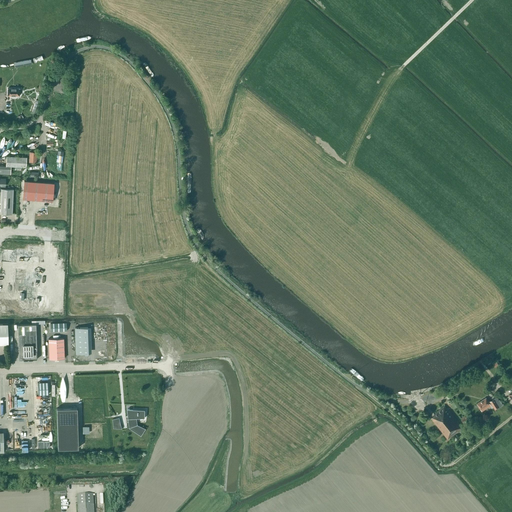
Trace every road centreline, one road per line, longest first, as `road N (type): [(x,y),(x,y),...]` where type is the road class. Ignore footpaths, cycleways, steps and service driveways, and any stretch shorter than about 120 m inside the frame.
road 1 (unclassified): [(0,129),(36,120),(56,72),(79,49),(106,48),(125,58),(169,118),(182,214),(196,248),(366,392)]
road 2 (unclassified): [(0,371),(149,365)]
